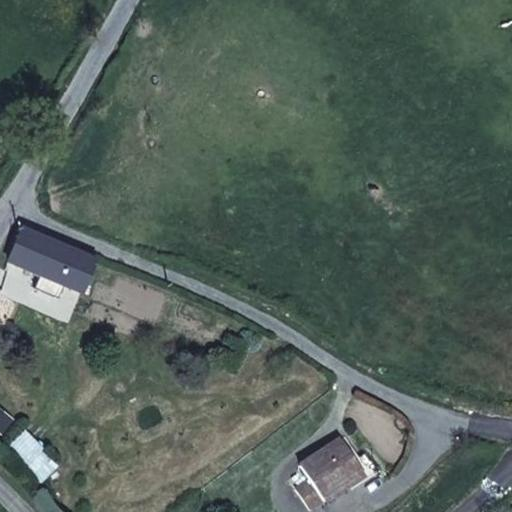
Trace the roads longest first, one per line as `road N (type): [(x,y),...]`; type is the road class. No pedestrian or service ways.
road 1 (residential): [(453,421),(350,372),(248,309),(6,202)]
road 2 (unclassified): [(130,0),(6,202)]
